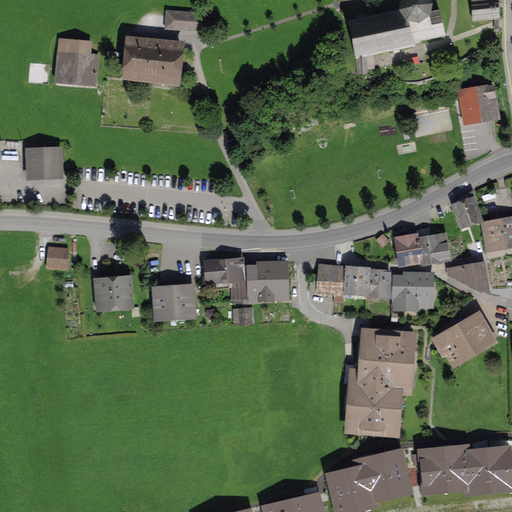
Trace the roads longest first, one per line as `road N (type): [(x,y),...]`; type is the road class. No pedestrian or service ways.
road 1 (tertiary): [(301,241),(0,222)]
road 2 (tertiary): [(511,162),(377,223),(301,241)]
road 3 (residential): [(301,241),(328,257),(428,270)]
